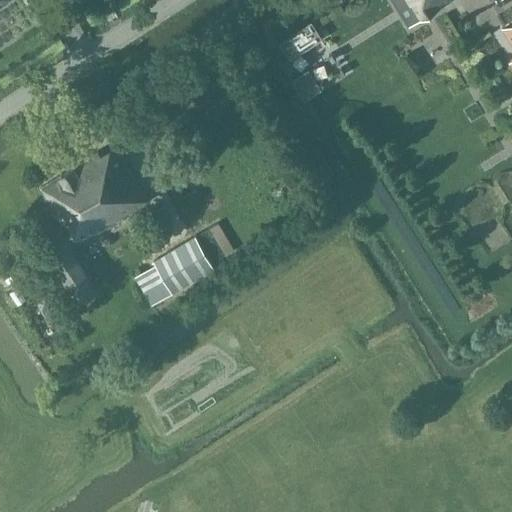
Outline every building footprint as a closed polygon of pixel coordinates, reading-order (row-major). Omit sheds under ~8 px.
[(407,0),(420,21),(455,0),(407,0)] [(291,59),(323,38),(312,21),(280,42),(291,59)] [(292,79),(305,99),(321,89),(308,69),(292,79)] [(353,157),(367,149),(357,132),(343,140),(353,157)] [(76,248),(151,203),(118,148),(102,158),(100,154),(41,189),(72,240),(40,259),(71,310),(103,291),(76,248)] [(495,223),(479,227),(485,244),(501,240),(495,223)] [(157,263),(173,292),(215,267),(196,236),(155,260),(157,263)] [(152,305),(173,292),(157,263),(136,277),(152,305)] [(52,299),(39,305),(47,320),(59,314),(52,299)]
